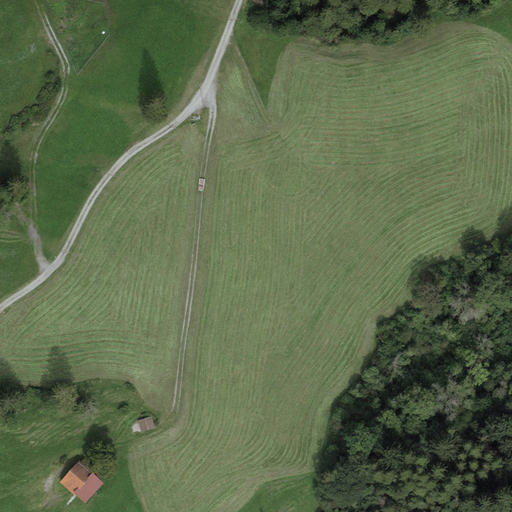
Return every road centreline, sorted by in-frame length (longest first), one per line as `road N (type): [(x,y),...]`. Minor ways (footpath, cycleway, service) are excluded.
road 1 (track): [(79,454),(160,429),(176,406),(213,99),(204,90)]
road 2 (track): [(241,0),(204,90),(178,120),(120,161),(49,270),(0,308)]
road 3 (track): [(36,0),(66,72),(63,100),(35,145),(32,167),(35,241),(49,270)]
